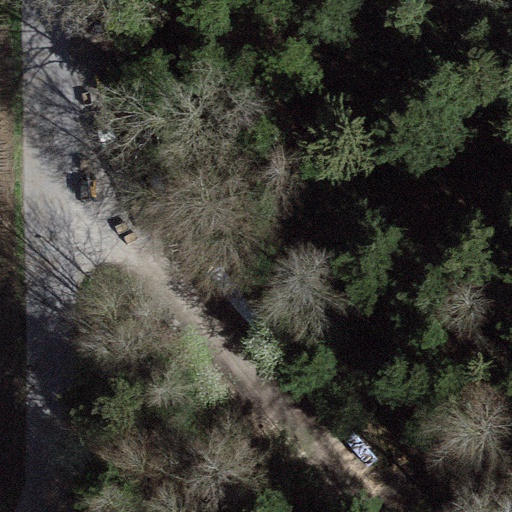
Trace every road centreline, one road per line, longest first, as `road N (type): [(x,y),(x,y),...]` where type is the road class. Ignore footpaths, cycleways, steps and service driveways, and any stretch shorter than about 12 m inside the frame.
road 1 (track): [(44,119),(281,404),(387,511)]
road 2 (tertiary): [(43,0),(49,511)]
